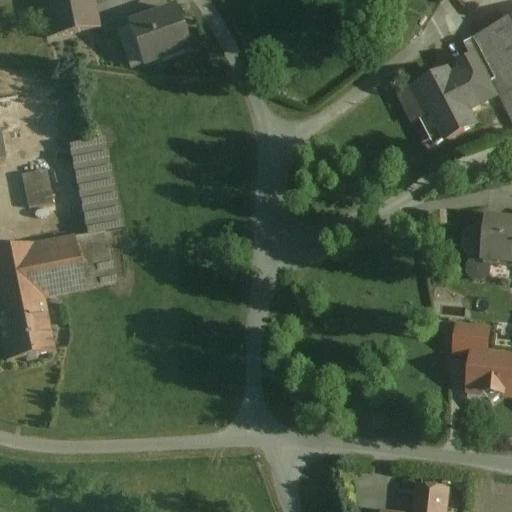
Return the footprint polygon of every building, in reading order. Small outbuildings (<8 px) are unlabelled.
[(91,0),(37,0),(46,42),(98,32),(91,0)] [(174,12),(128,29),(142,69),(188,52),(174,12)] [(511,23),(465,48),(473,63),(493,101),(494,101),(487,88),(492,84),(511,122),(511,23)] [(473,63),(461,69),(465,77),(451,84),(467,115),(493,101),(473,63)] [(467,115),(451,84),(445,87),(441,79),(411,95),(423,119),(432,114),(447,144),(474,130),(467,115)] [(1,135),(0,135),(0,173),(9,172),(1,135)] [(123,229),(110,138),(73,144),(86,234),(123,229)] [(396,158),(392,151),(386,155),(390,161),(396,158)] [(45,174),(21,179),(28,212),(52,207),(45,174)] [(511,225),(486,222),(482,264),(511,267),(511,225)] [(103,236),(73,242),(84,294),(113,288),(103,236)] [(32,248),(0,254),(0,335),(6,365),(53,355),(42,302),(84,294),(73,242),(32,250),(32,248)] [(489,333),(458,330),(455,357),(472,359),(473,357),(486,359),(489,333)] [(511,361),(486,359),(473,357),(472,359),(469,395),(483,396),(491,408),(502,398),(511,399),(511,361)] [(319,379),(307,393),(323,408),(336,394),(319,379)] [(445,511),(447,494),(421,492),(418,511),(445,511)]
